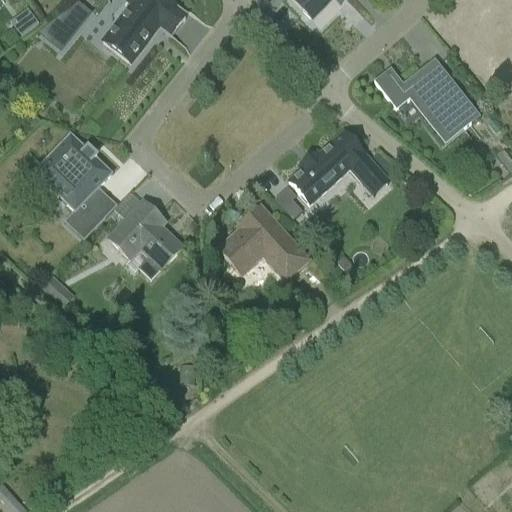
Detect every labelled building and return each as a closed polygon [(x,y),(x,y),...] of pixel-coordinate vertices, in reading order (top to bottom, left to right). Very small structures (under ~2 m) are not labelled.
[(119,0),(119,1),(130,10),(101,46),(130,68),(151,41),(149,39),(156,30),(169,41),(184,23),(172,14),(173,13),(157,0),(119,0)] [(334,0),(341,0),(345,4),(349,0),(293,0),(290,3),(310,25),(334,0)] [(511,0),(462,40),(486,72),(511,51),(511,0)] [(86,7),(74,25),(90,36),(102,19),(86,7)] [(26,15),(10,27),(22,42),(38,30),(26,15)] [(454,123),(463,135),(478,123),(436,69),(402,96),(386,77),(374,87),(395,114),(415,99),(441,133),(454,123)] [(27,117),(17,127),(27,137),(37,127),(27,117)] [(366,202),(382,188),(339,139),(314,161),(312,159),(293,176),(295,178),(282,189),(305,215),(346,179),(366,202)] [(69,142),(34,178),(74,216),(108,179),(91,163),(93,162),(87,156),(86,158),(69,142)] [(511,169),(501,155),(496,160),(510,179),(511,177),(511,169)] [(286,195),(273,206),(291,226),(300,218),(290,207),(293,203),(286,195)] [(147,264),(137,274),(150,286),(181,253),(160,233),(164,229),(142,207),(106,243),(128,265),(138,255),(147,264)] [(239,235),(217,255),(240,281),(259,264),(262,262),(285,287),(308,266),(259,212),(246,225),(251,231),(242,238),(239,235)] [(342,260),(334,267),(344,278),(352,272),(342,260)] [(51,282),(39,294),(50,305),(62,292),(51,282)]
